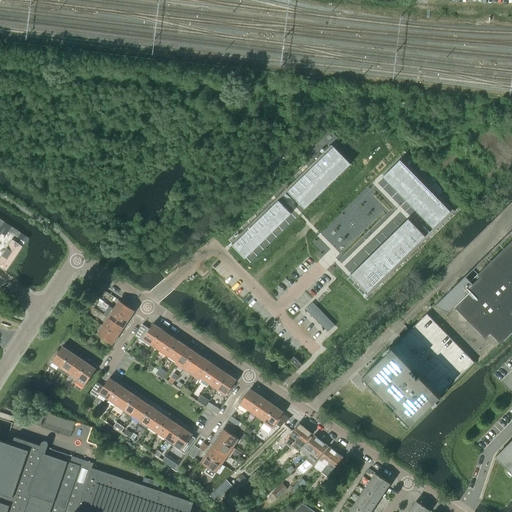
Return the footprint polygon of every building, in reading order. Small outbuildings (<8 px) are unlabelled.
[(333,146),(327,152),(344,170),(350,164),(333,146)] [(327,152),(321,158),(338,175),(344,170),(327,152)] [(321,158),(315,163),(332,181),(338,175),(321,158)] [(401,159),(383,176),(389,182),(407,165),(401,159)] [(315,163),(310,169),(327,186),(332,181),(315,163)] [(407,165),(389,182),(395,188),(412,171),(407,165)] [(310,169),(304,174),(321,192),(327,186),(310,169)] [(412,171),(395,188),(400,194),(418,177),(412,171)] [(304,174),(298,180),(315,197),(321,192),(304,174)] [(418,177),(400,194),(406,199),(423,182),(418,177)] [(298,180),(293,185),(310,203),(315,197),(298,180)] [(423,182),(406,199),(411,205),(429,188),(423,182)] [(293,185),(286,191),(304,209),(310,203),(293,185)] [(429,188),(411,205),(417,211),(434,194),(429,188)] [(434,194),(417,211),(422,216),(440,199),(434,194)] [(440,199),(422,216),(428,222),(445,205),(440,199)] [(277,200),(271,206),(284,219),(290,213),(277,200)] [(445,205),(428,222),(434,228),(451,211),(445,205)] [(271,206),(265,212),(278,225),(284,219),(271,206)] [(265,212),(260,217),(273,230),(278,225),(265,212)] [(260,217),(254,223),(267,236),(273,230),(260,217)] [(408,218),(402,224),(419,242),(425,236),(408,218)] [(254,223),(248,228),(261,241),(267,236),(254,223)] [(402,224),(396,230),(413,247),(419,242),(402,224)] [(11,227),(7,232),(17,238),(20,233),(11,227)] [(248,228),(243,234),(256,247),(261,241),(248,228)] [(396,230),(391,235),(408,253),(413,247),(396,230)] [(243,234),(237,239),(250,252),(256,247),(243,234)] [(391,235),(385,241),(402,259),(408,253),(391,235)] [(237,239),(231,245),(244,258),(250,252),(237,239)] [(22,247),(11,240),(0,256),(0,266),(7,272),(22,247)] [(385,241),(379,246),(396,264),(402,259),(385,241)] [(379,246),(374,252),(391,270),(396,264),(379,246)] [(374,252),(368,257),(385,275),(391,270),(374,252)] [(368,257),(362,263),(379,281),(385,275),(368,257)] [(362,263),(357,268),(374,286),(379,281),(362,263)] [(357,268),(351,274),(368,292),(374,286),(357,268)] [(120,300),(114,309),(129,319),(135,311),(120,300)] [(312,302),(306,309),(328,332),(335,325),(312,302)] [(114,309),(108,317),(124,328),(129,319),(114,309)] [(393,347),(364,375),(365,377),(368,380),(373,384),(388,401),(389,402),(390,403),(396,409),(411,424),(441,396),(475,363),(427,314),(397,343),(393,347)] [(108,317),(103,325),(118,336),(124,328),(108,317)] [(151,344),(162,329),(153,323),(150,329),(143,324),(135,336),(150,346),(151,344)] [(118,336),(103,325),(97,334),(112,344),(118,336)] [(151,344),(160,350),(170,334),(162,329),(151,344)] [(160,350),(168,356),(178,340),(170,334),(160,350)] [(168,356),(176,361),(187,346),(178,340),(168,356)] [(52,361),(61,367),(71,352),(63,346),(52,361)] [(176,361),(174,364),(183,369),(195,351),(187,346),(176,361)] [(195,351),(183,369),(191,375),(203,357),(195,351)] [(61,367),(69,373),(79,357),(71,352),(61,367)] [(290,360),(297,368),(301,364),(294,356),(290,360)] [(69,373),(77,378),(88,363),(79,357),(69,373)] [(203,357),(191,375),(199,381),(201,378),(212,362),(203,357)] [(201,378),(209,384),(220,368),(212,362),(201,378)] [(88,363),(77,378),(75,381),(84,387),(96,369),(88,363)] [(209,384),(218,389),(228,374),(220,368),(209,384)] [(228,374),(218,389),(226,395),(237,379),(228,374)] [(99,393),(107,399),(118,383),(109,378),(103,386),(97,382),(89,393),(96,398),(99,393)] [(107,399),(116,405),(126,389),(118,383),(107,399)] [(240,404),(248,410),(258,394),(250,388),(240,404)] [(116,405),(124,410),(134,395),(126,389),(116,405)] [(248,410),(256,415),(267,400),(258,394),(248,410)] [(131,417),(132,416),(143,400),(134,395),(124,410),(123,412),(131,417)] [(132,416),(141,421),(151,406),(143,400),(132,416)] [(256,415),(265,421),(275,405),(267,400),(256,415)] [(275,405),(265,421),(263,423),(272,428),(276,423),(281,426),(289,418),(282,414),(283,411),(275,405)] [(148,428),(149,427),(159,411),(151,406),(141,421),(139,423),(148,428)] [(149,427),(157,433),(168,417),(159,411),(149,427)] [(157,433),(165,438),(176,423),(168,417),(157,433)] [(227,422),(223,428),(234,435),(238,429),(227,422)] [(165,438),(174,444),(184,428),(176,423),(165,438)] [(291,447),(292,446),(306,428),(299,423),(284,442),(291,447)] [(184,428),(174,444),(182,450),(193,434),(184,428)] [(223,428),(217,437),(233,447),(239,439),(234,435),(223,428)] [(306,428),(292,446),(299,451),(313,434),(306,428)] [(302,451),(309,456),(321,440),(314,435),(302,451)] [(190,511),(193,503),(92,468),(93,464),(47,448),(48,445),(48,444),(48,443),(47,442),(46,441),(44,441),(43,441),(42,442),(41,443),(41,445),(15,437),(12,444),(0,440),(0,511),(190,511)] [(217,437),(212,445),(227,456),(230,457),(235,449),(233,447),(217,437)] [(511,438),(501,449),(496,454),(498,456),(501,460),(511,470),(511,438)] [(309,456),(306,460),(313,465),(318,458),(328,445),(321,440),(309,456)] [(203,442),(199,448),(201,449),(203,451),(207,445),(203,442)] [(212,445),(207,453),(222,464),(227,456),(212,445)] [(195,446),(189,454),(195,458),(201,449),(199,448),(195,446)] [(314,466),(321,471),(336,452),(329,447),(320,459),(314,466)] [(336,452),(321,471),(328,477),(343,457),(336,452)] [(222,464),(207,453),(201,462),(208,467),(204,472),(213,478),(222,464)] [(167,454),(163,459),(176,468),(180,462),(167,454)] [(375,473),(370,481),(385,491),(390,483),(375,473)] [(370,481),(364,489),(379,499),(385,491),(370,481)] [(215,496),(223,504),(234,494),(227,486),(215,496)] [(364,489),(359,497),(374,507),(379,499),(364,489)] [(359,497),(353,505),(363,511),(370,511),(374,507),(359,497)] [(412,505),(410,508),(415,511),(427,511),(430,509),(416,500),(413,505),(412,505)]
